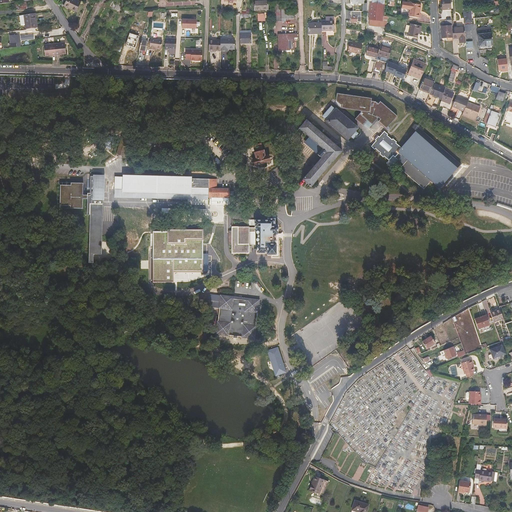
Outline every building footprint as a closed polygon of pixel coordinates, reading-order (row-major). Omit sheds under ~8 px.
[(66,1),(64,6),(75,12),(80,2),(76,0),(64,0),(66,1)] [(362,0),(349,0),(350,4),(352,3),(352,11),(361,12),(363,11),(362,0)] [(385,1),(375,0),(369,0),(368,20),(382,22),(385,1)] [(441,0),(442,12),(451,12),(450,0),(441,0)] [(268,1),(254,1),(254,10),(268,10),(268,1)] [(410,10),(409,16),(415,17),(416,6),(416,4),(411,3),(403,2),(402,8),(410,10)] [(276,5),(276,12),(272,12),(272,21),(286,21),(286,18),(296,17),(296,15),(293,15),(293,11),(285,11),(285,5),(276,5)] [(351,22),(361,22),(361,12),(352,11),(351,11),(351,22)] [(35,18),(34,13),(24,15),(25,22),(26,28),(37,27),(36,18),(35,18)] [(197,19),(182,19),(182,28),(197,28),(197,19)] [(334,30),(333,20),(326,20),(322,20),(322,23),(322,30),(334,30)] [(442,38),(448,38),(453,38),(452,28),(452,20),(445,20),(445,26),(441,26),(442,38)] [(308,24),(309,34),(322,34),(322,30),(322,23),(308,24)] [(491,25),(477,27),(479,43),(493,41),(491,25)] [(460,40),(460,43),(466,43),(465,30),(465,27),(452,28),(453,38),(453,41),(460,40)] [(251,43),(251,30),(240,30),(240,43),(251,43)] [(25,35),(20,36),(21,41),(34,39),(34,34),(28,35),(28,31),(25,31),(25,35)] [(136,48),(139,36),(130,33),(126,45),(136,48)] [(294,38),(297,38),(297,36),(290,36),(289,34),(279,34),(279,49),(294,49),(294,38)] [(160,49),(162,40),(151,38),(149,49),(155,50),(155,49),(160,49)] [(169,53),(176,53),(176,49),(177,39),(165,38),(165,49),(169,49),(169,53)] [(235,38),(220,38),(220,40),(220,50),(228,51),(228,49),(235,49),(235,38)] [(146,51),(148,42),(142,40),(139,49),(146,51)] [(209,40),(209,50),(220,50),(220,40),(209,40)] [(347,51),(360,54),(362,45),(350,42),(347,51)] [(45,56),(66,53),(65,44),(61,45),(61,43),(48,45),(49,47),(44,47),(45,56)] [(388,59),(391,48),(379,45),(378,50),(376,58),(373,72),(380,74),(385,58),(388,59)] [(367,48),(365,55),(376,58),(378,50),(367,48)] [(202,49),(186,49),(185,59),(191,59),(191,60),(202,60),(202,49)] [(507,59),(497,60),(499,71),(502,71),(504,70),(504,72),(508,71),(507,59)] [(420,78),(426,64),(414,60),(408,74),(420,78)] [(323,61),(323,69),(332,70),(333,66),(328,66),(328,62),(323,61)] [(398,65),(388,62),(385,71),(394,75),(397,66),(398,65)] [(407,70),(397,66),(394,75),(394,76),(403,79),(407,70)] [(424,78),(419,89),(430,93),(434,83),(434,82),(424,78)] [(430,93),(430,94),(442,99),(445,90),(445,88),(434,83),(430,93)] [(298,114),(317,95),(312,90),(293,109),(298,114)] [(449,104),(454,93),(445,90),(442,99),(441,100),(449,104)] [(422,101),(425,93),(419,91),(416,98),(422,101)] [(502,101),(505,94),(498,91),(498,92),(496,99),(502,101)] [(360,111),(361,112),(355,119),(363,126),(368,121),(372,125),(378,118),(380,120),(378,122),(387,129),(398,116),(380,101),(378,104),(375,102),(371,101),(372,98),(337,93),(336,101),(340,105),(342,105),(342,108),(360,111)] [(457,96),(453,106),(464,111),(468,101),(457,96)] [(432,107),(436,100),(428,97),(426,104),(432,107)] [(481,105),(468,100),(468,101),(464,111),(463,114),(467,115),(466,117),(475,120),(481,105)] [(348,139),(350,136),(353,138),(357,134),(355,131),(358,128),(336,109),(335,110),(331,107),(329,105),(326,109),(328,110),(323,116),(326,120),(348,139)] [(496,126),(500,114),(491,111),(487,123),(496,126)] [(419,117),(430,123),(432,118),(421,112),(419,117)] [(324,154),(303,179),(311,186),(342,151),(306,120),(299,128),(320,146),(318,149),(324,154)] [(431,181),(440,188),(461,164),(419,128),(398,151),(397,152),(398,153),(395,157),(397,159),(403,165),(400,168),(424,188),(431,181)] [(384,157),(389,160),(386,163),(391,167),(397,159),(395,157),(398,153),(397,152),(401,147),(396,143),(397,142),(393,138),(392,139),(388,135),(388,134),(385,131),(380,137),(378,136),(375,140),(376,141),(371,147),(375,150),(376,149),(380,153),(380,154),(384,157)] [(125,134),(118,153),(126,156),(132,137),(125,134)] [(256,156),(252,157),(254,165),(270,161),(268,153),(265,154),(264,150),(263,150),(261,144),(254,145),(255,152),(256,156)] [(103,200),(104,200),(105,175),(95,175),(93,175),(93,176),(90,176),(90,179),(90,193),(87,193),(87,196),(83,196),(82,184),(57,184),(55,208),(81,210),(82,199),(86,200),(87,215),(90,215),(89,263),(93,263),(93,254),(102,254),(103,200)] [(211,197),(229,197),(229,189),(216,188),(217,179),(160,178),(115,177),(114,198),(125,197),(209,199),(209,194),(211,194),(211,197)] [(232,227),(232,231),(232,244),(232,253),(249,253),(249,230),(255,230),(255,231),(256,231),(256,233),(257,234),(258,234),(258,238),(257,238),(256,239),(256,240),(257,241),(258,241),(258,246),(257,246),(257,253),(267,253),(267,255),(276,255),(276,236),(276,234),(278,234),(278,226),(275,226),(275,219),(267,219),(267,220),(255,220),(255,228),(249,228),(249,227),(232,227)] [(203,230),(167,229),(167,231),(149,232),(149,282),(189,282),(202,279),(203,230)] [(246,301),(233,300),(234,297),(220,295),(207,294),(205,307),(219,309),(218,321),(217,321),(216,335),(229,336),(229,335),(233,336),(233,338),(238,339),(238,337),(242,337),(242,338),(255,339),(257,326),(256,326),(257,313),(258,313),(260,300),(246,298),(246,301)] [(491,312),(494,322),(504,319),(500,309),(491,312)] [(478,329),(490,325),(487,315),(475,319),(478,329)] [(427,349),(436,343),(432,336),(423,342),(427,349)] [(506,354),(503,344),(490,349),(493,359),(495,358),(495,360),(501,358),(500,356),(506,354)] [(448,359),(457,356),(453,347),(444,350),(448,359)] [(473,362),(473,360),(472,359),(462,363),(466,374),(467,373),(468,377),(475,374),(474,371),(475,370),(473,363),(473,362)] [(480,400),(480,397),(481,392),(470,391),(470,393),(467,393),(466,394),(466,399),(467,400),(469,400),(469,403),(481,404),(481,400),(480,400)] [(472,424),(486,425),(486,422),(490,422),(491,415),(487,415),(487,414),(481,413),(480,415),(473,414),(472,424)] [(507,429),(507,420),(494,419),(493,428),(507,429)] [(479,480),(491,482),(491,480),(492,471),(476,469),(475,477),(479,478),(479,480)] [(319,494),(325,480),(315,476),(309,490),(319,494)] [(329,482),(325,480),(319,494),(324,496),(329,482)] [(470,492),(471,482),(460,480),(458,492),(462,493),(462,491),(465,491),(470,492)] [(366,511),(369,505),(355,501),(352,510),(358,511),(366,511)]
